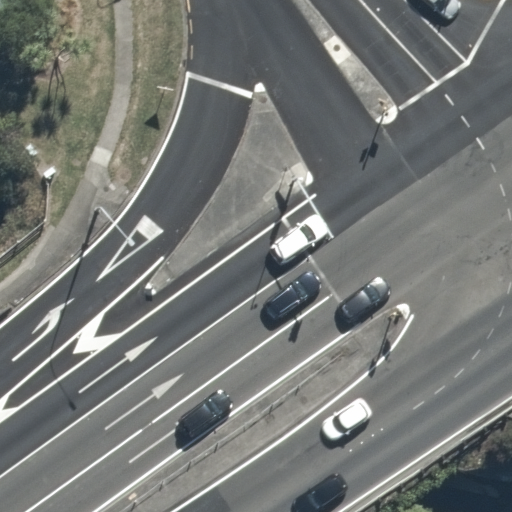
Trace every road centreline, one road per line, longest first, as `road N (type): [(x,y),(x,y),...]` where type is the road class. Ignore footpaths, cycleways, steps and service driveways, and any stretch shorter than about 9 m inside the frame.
road 1 (trunk): [(0,486),(446,169)]
road 2 (trunk): [(0,359),(97,275),(194,149),(232,0)]
road 3 (trunk): [(511,330),(255,511)]
road 4 (tertiary): [(327,0),(446,169)]
